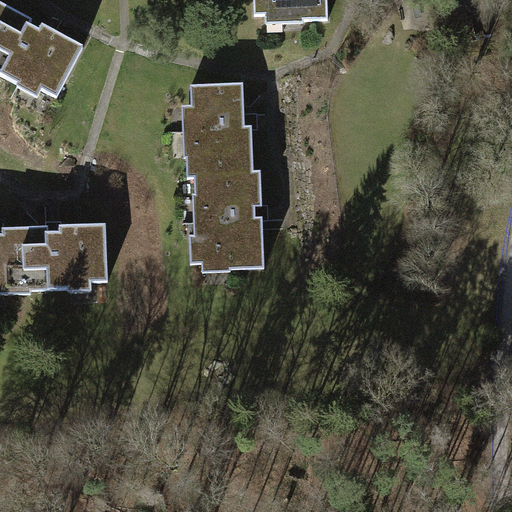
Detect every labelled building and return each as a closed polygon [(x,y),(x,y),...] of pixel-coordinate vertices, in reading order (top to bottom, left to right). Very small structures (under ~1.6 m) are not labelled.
[(256,0),(257,12),(267,11),(267,22),(304,21),(303,17),(328,17),(327,0),(256,0)] [(0,71),(18,82),(17,85),(36,95),(40,86),(56,94),(81,45),(41,24),(39,30),(27,24),(30,19),(0,3),(0,71)] [(189,156),(189,175),(197,175),(253,173),(252,128),(245,128),(244,84),(192,86),(193,106),(183,106),(185,156),(189,156)] [(191,237),(192,263),(203,263),(203,273),(231,272),(231,269),(264,268),(263,219),(256,220),(255,207),(262,207),(261,173),(253,173),(197,175),(198,194),(194,194),(195,237),(191,237)] [(0,294),(30,294),(29,290),(68,289),(68,292),(90,292),(89,282),(107,282),(105,226),(60,227),(60,234),(47,234),(47,228),(2,230),(2,236),(0,236),(0,294)]
